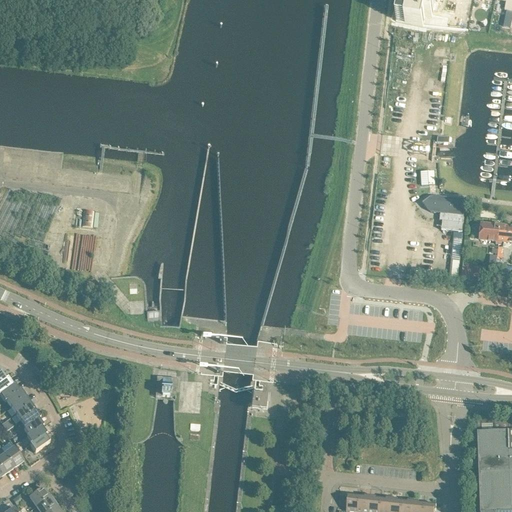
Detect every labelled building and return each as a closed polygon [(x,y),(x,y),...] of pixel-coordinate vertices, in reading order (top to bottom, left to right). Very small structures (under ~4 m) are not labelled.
[(400,0),(396,22),(423,27),(425,17),(432,18),(435,3),(439,4),(440,3),(439,3),(439,1),(440,1),(440,0),(439,0),(400,0)] [(511,0),(495,0),(495,1),(506,3),(505,11),(507,12),(511,12),(511,0)] [(432,213),(433,214),(441,214),(440,222),(443,223),(442,231),(462,233),(466,201),(434,197),(433,197),(432,198),(431,198),(430,198),(429,199),(422,204),(427,211),(428,212),(429,212),(430,213),(432,213)] [(92,229),(94,213),(84,212),(82,227),(92,229)] [(499,245),(501,227),(482,225),(480,241),(496,243),(496,245),(499,245)] [(511,228),(501,227),(499,245),(501,245),(501,243),(511,244),(511,228)] [(454,234),(453,244),(461,245),(462,235),(454,234)] [(461,250),(453,249),(450,277),(458,278),(461,250)] [(496,273),(497,264),(490,263),(488,272),(492,273),(496,273)] [(485,269),(472,268),(472,265),(464,264),(463,276),(484,278),(485,269)] [(492,273),(491,279),(501,280),(502,280),(511,281),(511,267),(502,267),(503,265),(497,264),(496,273),(492,273)] [(175,398),(176,381),(157,379),(156,397),(175,398)] [(0,396),(15,386),(14,385),(12,386),(8,380),(0,385),(0,396)] [(0,396),(4,403),(21,391),(20,391),(19,392),(15,386),(0,396)] [(11,409),(26,398),(21,391),(4,403),(5,404),(6,402),(11,409)] [(16,416),(30,405),(26,398),(11,409),(16,416)] [(266,401),(262,400),(257,400),(257,408),(265,409),(266,401)] [(21,423),(35,412),(30,405),(16,416),(21,423)] [(24,431),(40,420),(35,412),(21,423),(25,429),(23,430),(24,431)] [(27,439),(43,427),(39,421),(40,420),(24,431),(28,437),(26,438),(27,439)] [(511,511),(511,420),(477,422),(480,511),(511,511)] [(30,447),(47,436),(42,429),(44,428),(43,427),(27,439),(31,445),(30,446),(30,447)] [(47,436),(30,447),(35,454),(50,444),(45,437),(47,436)] [(14,469),(24,462),(14,449),(5,455),(14,469)] [(0,468),(5,475),(14,469),(5,455),(0,458),(0,468)] [(36,508),(50,499),(43,489),(30,498),(36,508)] [(357,511),(360,498),(347,496),(346,502),(348,502),(346,511),(357,511)] [(368,511),(370,498),(365,497),(365,498),(360,498),(357,511),(368,511)] [(379,511),(381,500),(376,499),(376,498),(370,498),(368,511),(379,511)] [(52,502),(50,499),(36,508),(39,511),(51,511),(56,508),(58,506),(54,501),(52,502)] [(390,511),(392,500),(386,499),(386,500),(381,500),(379,511),(390,511)] [(401,511),(403,502),(397,502),(398,500),(392,500),(390,511),(401,511)] [(412,511),(413,502),(408,502),(408,503),(403,502),(401,511),(412,511)] [(423,511),(424,505),(419,504),(419,503),(413,502),(412,511),(423,511)]
